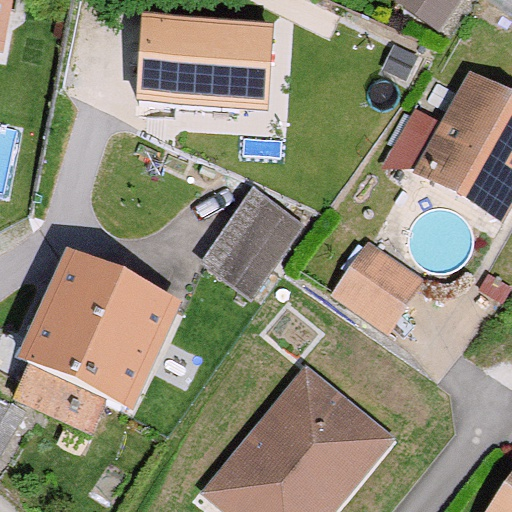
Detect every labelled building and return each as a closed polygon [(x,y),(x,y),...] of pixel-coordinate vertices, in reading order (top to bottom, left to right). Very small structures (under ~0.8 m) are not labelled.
[(458,0),(402,0),(440,26),(458,0)] [(271,28),(146,18),(140,92),(265,103),(271,28)] [(417,114),(392,158),(498,218),(511,193),(511,101),(471,78),(442,129),(417,114)] [(299,226),(253,194),(206,261),(252,294),(299,226)] [(367,251),(339,294),(387,326),(416,283),(367,251)] [(71,257),(23,360),(38,367),(24,397),(91,428),(105,397),(120,404),(167,301),(71,257)] [(301,370),(196,494),(217,511),(329,511),(388,443),(301,370)] [(511,511),(511,475),(486,511),(511,511)]
